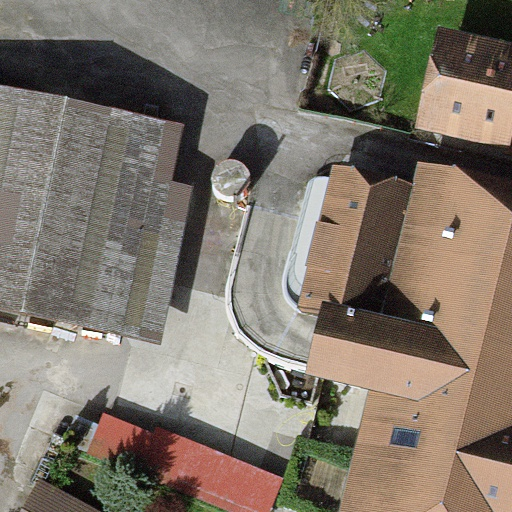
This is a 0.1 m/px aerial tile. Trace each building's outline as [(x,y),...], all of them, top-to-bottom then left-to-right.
[(511,138),(511,62),(459,50),(442,121),(511,138)] [(161,136),(0,106),(0,325),(121,348),(161,136)] [(365,395),(409,199),(337,183),(307,316),(337,323),(323,385),(365,395)] [(511,511),(511,216),(452,202),(404,410),(381,510),(388,511),(511,511)] [(266,511),(271,511),(287,462),(144,419),(128,471),(266,511)] [(19,511),(129,511),(26,485),(19,511)]
